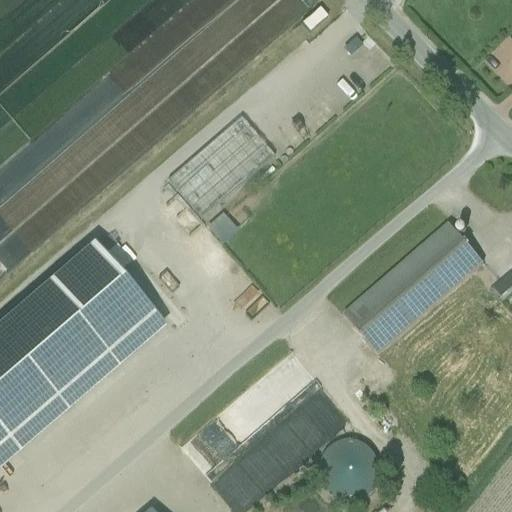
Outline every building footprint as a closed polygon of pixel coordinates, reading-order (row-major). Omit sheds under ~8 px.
[(240,121),(167,184),(201,223),(274,160),(240,121)] [(222,217),(206,230),(222,248),(237,234),(222,217)] [(451,229),(346,320),(379,358),(484,267),(451,229)] [(93,247),(0,326),(0,434),(19,456),(165,331),(93,247)] [(503,300),(511,291),(511,273),(494,290),(503,300)] [(209,483),(231,511),(243,511),(334,442),(319,423),(315,426),(302,410),(209,483)] [(0,472),(19,456),(0,434),(0,472)] [(377,487),(380,475),(377,463),(370,453),(360,446),(348,443),(336,446),(326,452),(319,463),(317,475),(320,487),(326,497),(337,504),(349,506),(361,504),(371,497),(377,487)]
